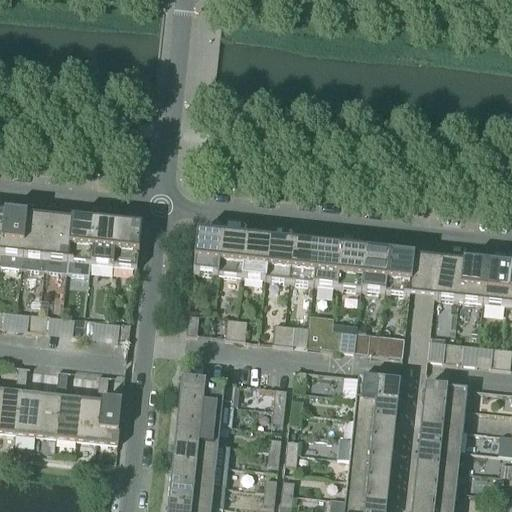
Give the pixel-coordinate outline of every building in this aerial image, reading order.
[(0,272),(20,274),(26,222),(3,219),(0,250),(0,272)] [(20,274),(43,277),(49,224),(26,222),(20,274)] [(43,277),(66,279),(71,227),(49,224),(43,277)] [(71,227),(66,279),(88,282),(90,270),(94,229),(71,227)] [(117,232),(94,229),(90,270),(112,272),(117,232)] [(140,234),(117,232),(112,272),(136,275),(140,234)] [(192,279),(217,281),(221,243),(196,240),(192,279)] [(217,281),(241,284),(245,245),(221,243),(217,281)] [(241,284),(265,286),(269,248),(245,245),(241,284)] [(265,286),(288,289),(292,251),(269,248),(265,286)] [(288,289),(312,291),(316,253),(292,251),(288,289)] [(312,291),(336,294),(340,256),(316,253),(312,291)] [(336,294),(360,297),(364,258),(340,256),(336,294)] [(360,297),(384,299),(388,261),(364,258),(360,297)] [(408,302),(421,303),(425,265),(412,263),(388,261),(384,299),(408,302)] [(433,304),(458,307),(462,269),(437,266),(425,265),(421,303),(433,304)] [(458,307),(481,310),(486,271),(462,269),(458,307)] [(481,310),(505,312),(509,274),(486,271),(481,310)] [(25,336),(37,337),(38,322),(27,321),(25,336)] [(198,322),(188,321),(185,341),(197,342),(197,341),(196,341),(198,322)] [(38,322),(37,337),(48,339),(50,323),(38,322)] [(224,345),(234,346),(236,326),(226,325),(224,344),(224,345)] [(70,341),(82,342),(83,327),(72,326),(70,341)] [(236,326),(234,346),(244,347),(245,346),(244,346),(246,327),(236,326)] [(83,327),(82,342),(93,344),(95,328),(83,327)] [(115,346),(127,348),(128,348),(130,330),(117,329),(117,331),(115,346)] [(271,350),(282,351),(284,332),(274,330),(272,349),(271,349),(271,350)] [(284,332),(282,351),(292,352),(292,351),(294,333),(284,332)] [(319,355),(329,356),(332,337),(321,336),(320,354),(319,354),(319,355)] [(332,337),(329,356),(340,358),(340,356),(342,338),(332,337)] [(367,361),(377,362),(379,342),(369,341),(367,359),(367,361)] [(379,342),(377,362),(388,363),(388,362),(387,361),(389,343),(379,342)] [(441,369),(451,370),(453,350),(443,349),(441,367),(441,369)] [(453,350),(451,370),(461,371),(462,370),(461,369),(463,351),(453,350)] [(488,374),(499,375),(501,355),(491,354),(489,372),(488,374)] [(501,355),(499,375),(509,376),(509,375),(511,356),(501,355)] [(29,375),(14,374),(17,375),(16,386),(25,387),(26,376),(29,376),(29,375)] [(304,391),(305,378),(294,377),(292,390),(304,391)] [(56,390),(66,391),(67,380),(69,380),(69,379),(55,378),(55,379),(57,379),(56,390)] [(97,395),(106,396),(107,384),(110,385),(110,384),(96,382),(95,383),(98,383),(97,395)] [(357,384),(355,405),(397,410),(399,388),(357,384)] [(181,385),(178,407),(233,413),(235,391),(181,385)] [(14,398),(19,398),(24,399),(25,387),(16,386),(14,398)] [(55,402),(59,402),(64,403),(66,391),(56,390),(55,402)] [(424,391),(421,412),(464,417),(466,396),(424,391)] [(97,395),(95,406),(100,407),(105,407),(106,396),(97,395)] [(274,395),(272,417),(283,418),(286,397),(274,395)] [(0,439),(14,441),(19,398),(14,398),(0,396),(0,439)] [(14,441),(35,443),(39,400),(24,399),(19,398),(14,441)] [(35,443),(55,445),(59,402),(55,402),(39,400),(35,443)] [(55,445),(75,447),(80,405),(64,403),(59,402),(55,445)] [(75,447),(95,449),(100,407),(95,406),(80,405),(75,447)] [(355,405),(352,425),(395,430),(397,410),(355,405)] [(291,406),(289,419),(301,420),(302,407),(291,406)] [(100,407),(95,449),(117,452),(121,409),(105,407),(100,407)] [(178,407),(176,427),(220,432),(222,412),(233,413),(178,407)] [(421,412),(419,432),(461,437),(464,417),(421,412)] [(283,418),(272,417),(271,429),(282,430),(283,418)] [(301,420),(289,419),(288,431),(300,432),(301,420)] [(352,425),(350,445),(392,450),(395,430),(352,425)] [(176,427),(174,447),(217,452),(220,432),(176,427)] [(419,432),(417,453),(459,457),(461,437),(419,432)] [(269,445),(267,457),(279,459),(280,446),(269,445)] [(350,445),(348,466),(390,470),(392,450),(350,445)] [(174,447),(172,468),(226,473),(228,453),(217,452),(174,447)] [(286,447),(285,459),(297,460),(298,448),(286,447)] [(417,453),(415,473),(457,477),(459,457),(417,453)] [(279,459),(267,457),(266,470),(278,471),(279,459)] [(297,460),(285,459),(284,472),(295,473),(297,460)] [(348,466),(346,486),(388,491),(390,470),(348,466)] [(172,468),(169,488),(224,494),(226,473),(172,468)] [(415,473),(413,493),(455,498),(457,477),(415,473)] [(264,485),(263,498),(275,499),(276,487),(264,485)] [(346,486),(344,506),(386,511),(388,491),(346,486)] [(282,487),(281,500),(292,501),(293,488),(282,487)] [(169,488),(167,508),(203,511),(222,511),(224,494),(169,488)] [(413,493),(410,511),(453,511),(455,498),(413,493)] [(275,499),(263,498),(262,510),(273,511),(275,499)] [(303,511),(304,502),(292,501),(281,500),(279,511),(303,511)]
